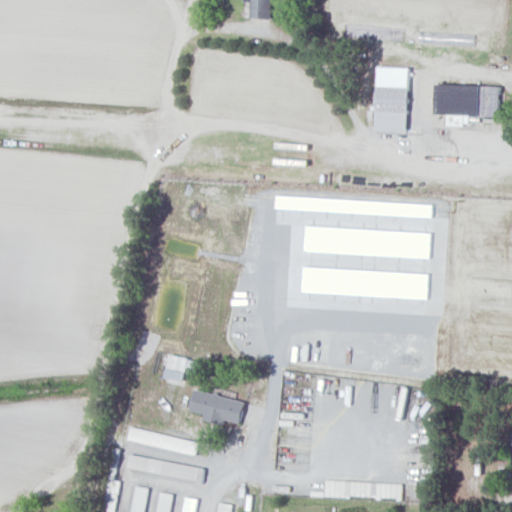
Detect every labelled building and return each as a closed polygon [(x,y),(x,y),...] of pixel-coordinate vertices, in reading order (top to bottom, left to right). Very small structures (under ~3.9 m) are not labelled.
[(251,18),(272,18),(272,0),(245,0),(245,1),(251,1),(251,18)] [(409,131),(411,66),(378,65),(376,130),(409,131)] [(501,115),(502,85),(438,83),(437,114),(501,115)] [(191,410),(205,414),(204,416),(240,425),(246,401),(197,389),(191,410)] [(128,440),(197,455),(200,442),(131,427),(128,440)] [(128,467),(197,480),(200,467),(131,454),(128,467)] [(114,511),(116,511),(121,480),(109,478),(104,511),(114,511)] [(326,495),(403,498),(404,483),(326,480),(326,495)] [(145,511),(148,487),(135,485),(131,511),(145,511)] [(157,511),(170,511),(173,493),(160,491),(157,511)] [(196,511),(198,498),(185,496),(182,511),(196,511)] [(231,511),(233,504),(220,502),(217,511),(231,511)]
